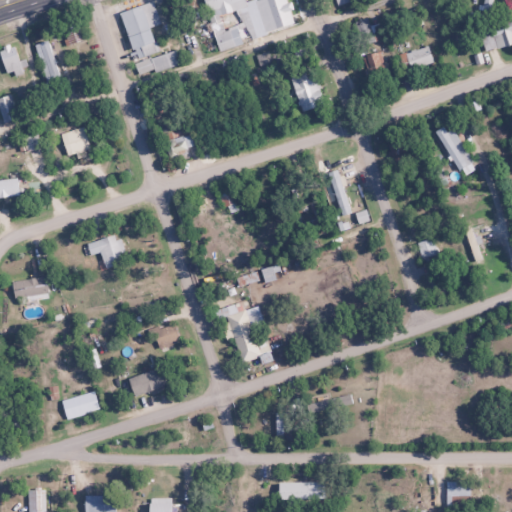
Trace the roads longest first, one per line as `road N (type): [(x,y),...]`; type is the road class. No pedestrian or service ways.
road 1 (residential): [(0,249),(19,235),(511,70)]
road 2 (residential): [(0,465),(511,294)]
road 3 (residential): [(58,448),(195,459),(511,456)]
road 4 (residential): [(224,394),(95,0)]
road 5 (residential): [(422,324),(314,0)]
